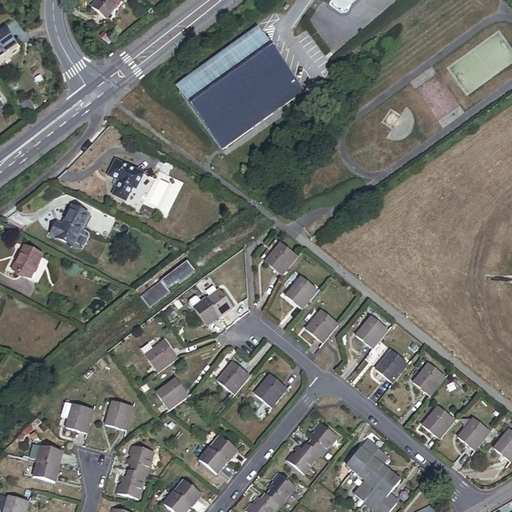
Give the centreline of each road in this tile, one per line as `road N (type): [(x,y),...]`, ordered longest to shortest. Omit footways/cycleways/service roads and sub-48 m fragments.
road 1 (residential): [(482,508),(325,379)]
road 2 (residential): [(325,379),(218,511)]
road 3 (tertiary): [(216,0),(93,96)]
